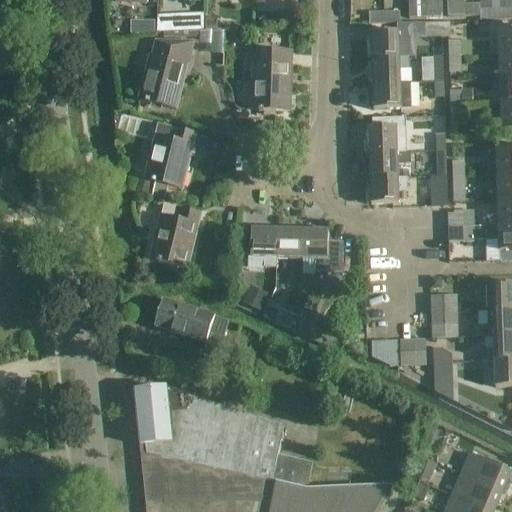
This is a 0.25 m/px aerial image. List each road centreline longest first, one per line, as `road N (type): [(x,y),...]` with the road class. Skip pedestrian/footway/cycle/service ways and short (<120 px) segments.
road 1 (residential): [(99,511),(53,0)]
road 2 (residential): [(323,138),(244,137),(244,177),(322,177)]
road 3 (residential): [(397,320),(395,235),(364,234),(322,192),(322,177)]
road 4 (residential): [(323,138),(327,0)]
